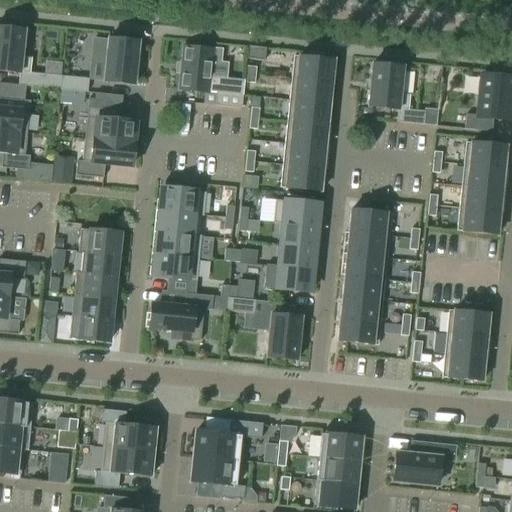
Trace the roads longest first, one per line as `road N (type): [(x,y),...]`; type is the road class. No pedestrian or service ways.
road 1 (residential): [(345,94),(316,392)]
road 2 (residential): [(156,86),(130,372)]
road 3 (residential): [(511,235),(496,411)]
road 4 (residential): [(316,392),(178,378)]
road 5 (residential): [(178,378),(164,511)]
road 6 (residential): [(130,372),(0,358)]
